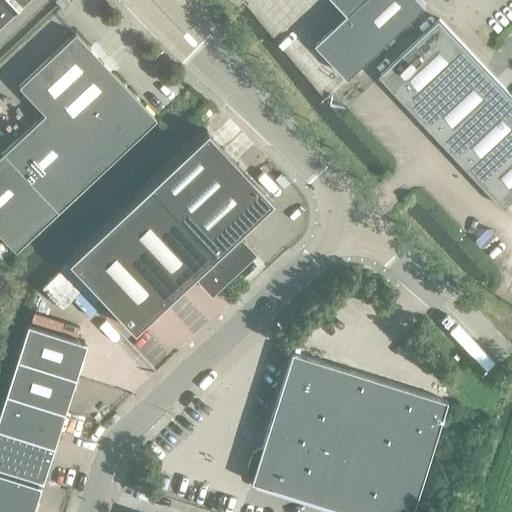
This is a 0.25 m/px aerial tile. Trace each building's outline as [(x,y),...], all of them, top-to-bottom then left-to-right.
[(0,0),(0,21),(22,0),(0,0)] [(427,3),(423,0),(338,0),(350,12),(318,42),(350,76),(427,3)] [(381,74),(412,107),(471,51),(440,18),(381,74)] [(0,233),(15,249),(39,227),(157,117),(76,31),(20,84),(45,111),(0,153),(0,233)] [(502,84),(471,51),(412,107),(443,140),(502,84)] [(511,136),(511,94),(502,84),(443,140),(474,172),(511,136)] [(206,129),(148,183),(230,271),(255,248),(239,231),(272,199),(206,129)] [(511,198),(511,136),(474,172),(505,205),(511,198)] [(148,183),(98,230),(164,301),(194,273),(210,290),(230,271),(148,183)] [(98,230),(68,259),(133,329),(164,301),(98,230)] [(27,321),(16,355),(73,374),(84,339),(27,321)] [(410,511),(446,399),(445,399),(291,350),(261,447),(254,450),(248,469),(252,476),(250,480),(352,511),(410,511)] [(16,355),(5,389),(62,408),(73,374),(16,355)] [(5,389),(0,404),(0,426),(51,443),(62,408),(5,389)] [(0,426),(0,464),(40,477),(51,443),(0,426)] [(0,469),(0,508),(12,511),(28,511),(39,482),(0,469)]
